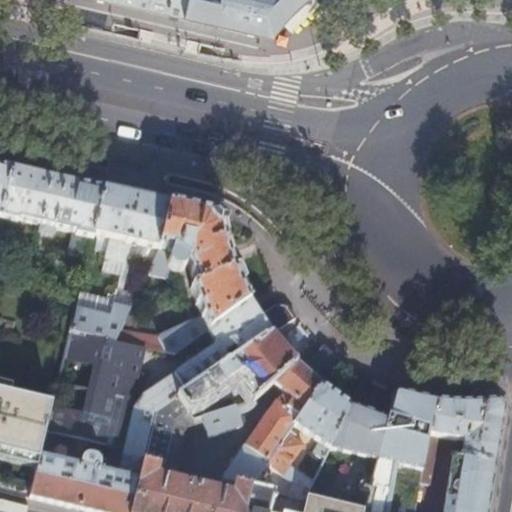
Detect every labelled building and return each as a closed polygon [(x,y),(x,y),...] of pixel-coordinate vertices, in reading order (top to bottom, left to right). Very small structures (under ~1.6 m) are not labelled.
[(95,0),(96,0),(182,20),(186,0),(95,0)] [(186,0),(182,20),(267,40),(280,26),(293,12),(306,0),(186,0)] [(2,169),(0,168),(0,222),(16,226),(17,224),(39,229),(38,237),(50,239),(52,232),(70,236),(66,257),(85,261),(89,246),(90,239),(101,192),(71,185),(2,169)] [(118,196),(101,192),(90,239),(107,243),(105,250),(100,274),(119,279),(115,296),(110,299),(105,298),(104,303),(77,297),(67,337),(112,348),(135,298),(119,295),(126,269),(122,268),(123,262),(149,268),(155,255),(167,207),(134,199),(118,196)] [(191,213),(167,207),(155,255),(149,268),(144,279),(165,284),(170,275),(173,277),(176,278),(180,278),(184,276),(186,272),(187,271),(194,290),(189,293),(201,322),(157,344),(132,339),(129,351),(142,354),(172,360),(205,336),(246,307),(238,291),(226,260),(222,244),(219,227),(215,222),(212,217),(191,213)] [(107,243),(90,239),(89,246),(105,250),(107,243)] [(36,465),(28,497),(27,502),(68,511),(128,511),(153,419),(175,403),(269,339),(293,323),(286,312),(273,312),(257,322),(251,315),(246,307),(205,336),(215,350),(140,401),(131,414),(128,413),(142,354),(129,351),(112,348),(67,337),(50,409),(43,435),(121,454),(115,479),(98,475),(97,472),(96,468),(93,466),(90,464),(87,464),(83,465),(80,467),(79,470),(37,460),(36,465)] [(303,335),(293,323),(269,339),(175,403),(187,419),(198,415),(237,389),(246,401),(198,420),(200,425),(233,413),(251,406),(270,389),(293,368),(314,347),(303,335)] [(153,419),(128,511),(241,511),(246,493),(263,470),(287,435),(290,430),(319,389),(336,365),(326,358),(319,352),(299,373),(293,368),(270,389),(283,399),(275,407),(274,407),(219,486),(231,489),(228,499),(155,482),(158,472),(173,475),(184,432),(194,428),(187,419),(175,403),(153,419)] [(334,399),(319,389),(290,430),(317,447),(310,458),(321,465),(327,454),(348,409),(334,399)] [(468,394),(469,408),(453,407),(434,405),(418,491),(425,491),(434,442),(463,447),(460,463),(452,461),(442,511),(486,511),(491,481),(502,414),(494,406),(493,393),(480,393),(468,394)] [(0,456),(36,465),(37,460),(43,435),(50,409),(0,397),(0,456)] [(434,405),(426,404),(427,400),(417,398),(416,402),(408,401),(395,397),(392,398),(386,419),(373,467),(361,511),(414,511),(418,491),(434,405)] [(367,414),(348,409),(327,454),(373,467),(386,419),(367,414)] [(233,413),(200,425),(208,445),(240,432),(233,413)] [(294,439),(287,435),(263,470),(287,485),(307,495),(311,486),(287,470),(300,450),(291,443),(294,439)] [(246,493),(241,511),(299,511),(301,507),(305,498),(307,495),(287,485),(263,470),(246,493)] [(355,511),(305,498),(301,507),(299,511),(355,511)]
